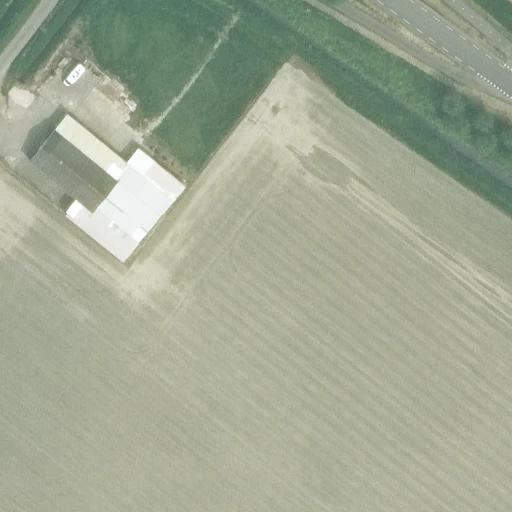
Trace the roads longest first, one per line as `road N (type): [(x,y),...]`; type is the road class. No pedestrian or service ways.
road 1 (unclassified): [(511,89),(475,81),(337,0)]
road 2 (secondary): [(511,84),(394,0)]
